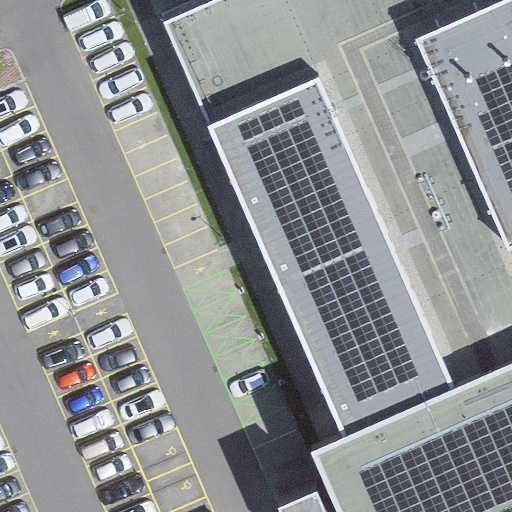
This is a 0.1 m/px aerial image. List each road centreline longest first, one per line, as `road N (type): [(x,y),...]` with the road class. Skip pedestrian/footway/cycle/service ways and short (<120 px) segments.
road 1 (unknown): [(34,0),(244,511)]
road 2 (unknown): [(56,511),(0,375)]
